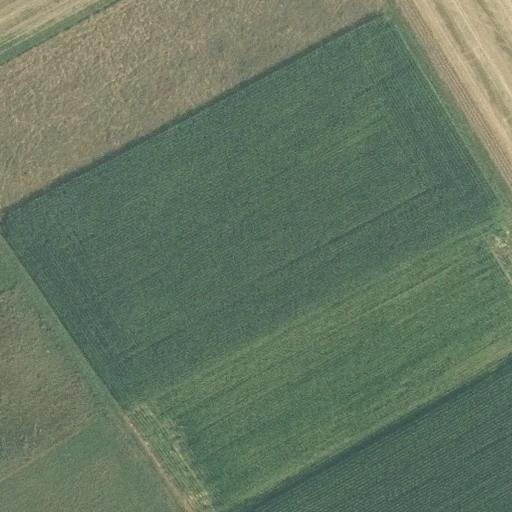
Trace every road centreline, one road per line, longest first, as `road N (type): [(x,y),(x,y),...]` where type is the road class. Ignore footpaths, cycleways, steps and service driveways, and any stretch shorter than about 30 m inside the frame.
road 1 (track): [(181,511),(0,249)]
road 2 (track): [(511,201),(390,0)]
